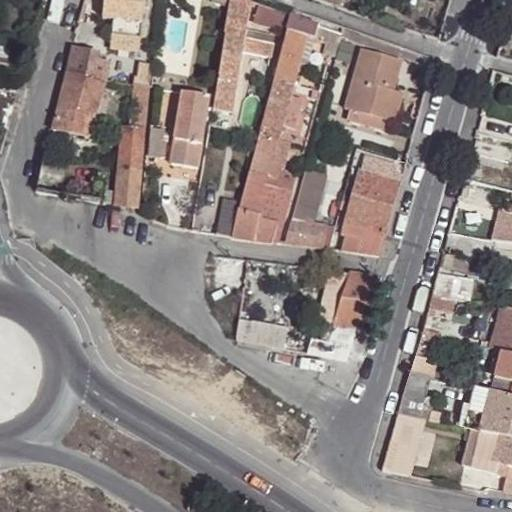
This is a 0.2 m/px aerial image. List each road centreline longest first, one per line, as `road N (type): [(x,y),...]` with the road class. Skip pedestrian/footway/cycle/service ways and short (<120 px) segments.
road 1 (residential): [(64,0),(18,174),(25,209),(44,226),(168,272)]
road 2 (residential): [(406,269),(386,356),(348,432),(345,457),(352,478),(377,491),(467,511)]
road 3 (primary): [(287,511),(63,365)]
road 4 (residential): [(406,269),(197,244),(178,249),(168,272)]
road 5 (residential): [(464,58),(406,269)]
road 6 (unclassified): [(291,0),(464,58)]
road 7 (primary): [(1,447),(67,460),(159,511)]
road 8 (residential): [(168,272),(181,304),(221,342),(289,380)]
